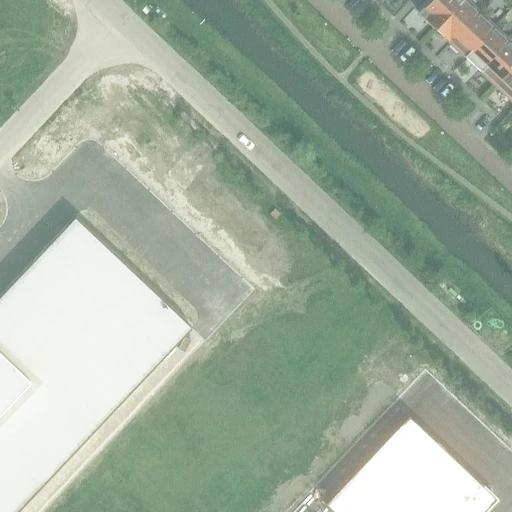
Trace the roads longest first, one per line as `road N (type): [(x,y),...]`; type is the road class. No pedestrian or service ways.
road 1 (residential): [(118,24),(511,389)]
road 2 (residential): [(511,176),(326,0)]
road 3 (unclassified): [(118,24),(0,149)]
